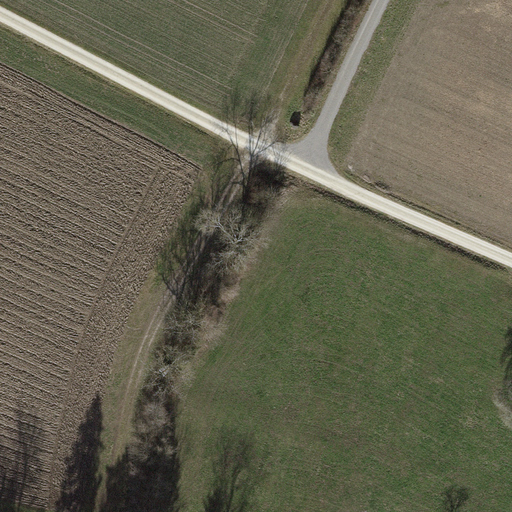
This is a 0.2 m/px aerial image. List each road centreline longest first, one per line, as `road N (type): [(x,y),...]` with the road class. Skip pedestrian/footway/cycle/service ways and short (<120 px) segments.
road 1 (track): [(511,255),(194,114),(0,16)]
road 2 (track): [(331,0),(153,321),(125,406),(109,511)]
road 3 (track): [(305,164),(383,0)]
